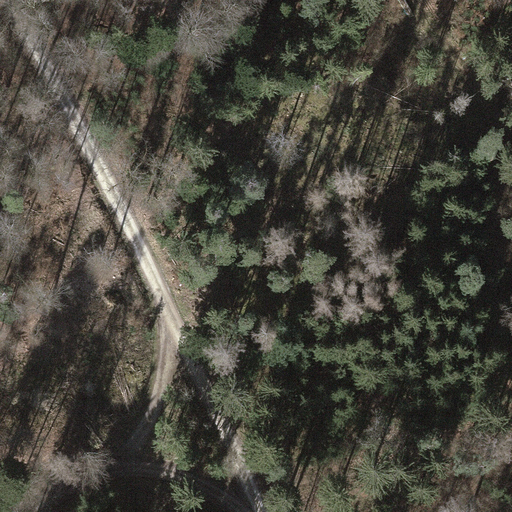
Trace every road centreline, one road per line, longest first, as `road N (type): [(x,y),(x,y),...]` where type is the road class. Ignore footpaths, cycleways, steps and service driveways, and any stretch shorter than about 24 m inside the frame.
road 1 (track): [(252,511),(59,92),(4,0)]
road 2 (track): [(17,511),(123,464),(187,476),(247,511)]
road 3 (track): [(123,464),(156,397),(174,335)]
